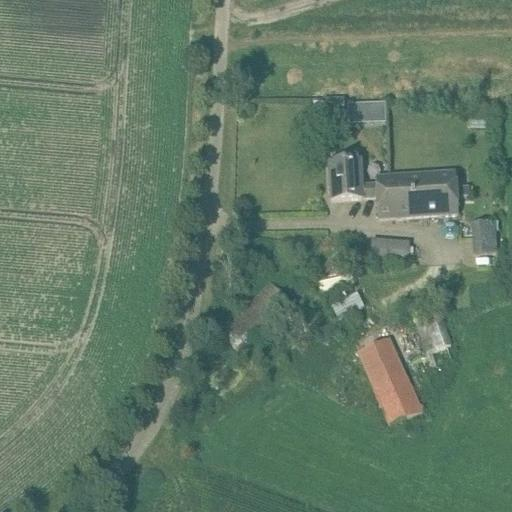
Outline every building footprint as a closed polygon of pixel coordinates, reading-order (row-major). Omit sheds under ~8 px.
[(343,99),(322,100),(322,114),(344,113),(343,99)] [(384,105),(366,105),(367,125),(384,125),(384,105)] [(350,164),(330,165),(332,203),(377,200),(376,188),(361,189),(359,164),(350,164)] [(387,179),(376,179),(376,188),(377,200),(378,222),(390,221),(458,218),(457,199),(469,198),(469,188),(456,189),(455,175),(387,179)] [(498,254),(497,234),(495,224),(471,225),(474,256),(498,254)] [(409,244),(372,242),(370,263),(408,266),(409,244)] [(360,258),(345,244),(304,288),(319,302),(360,258)] [(287,302),(270,285),(220,338),(238,354),(287,302)] [(437,310),(415,319),(422,338),(429,356),(447,349),(451,347),(444,329),(437,310)] [(421,415),(389,342),(358,355),(390,429),(421,415)]
